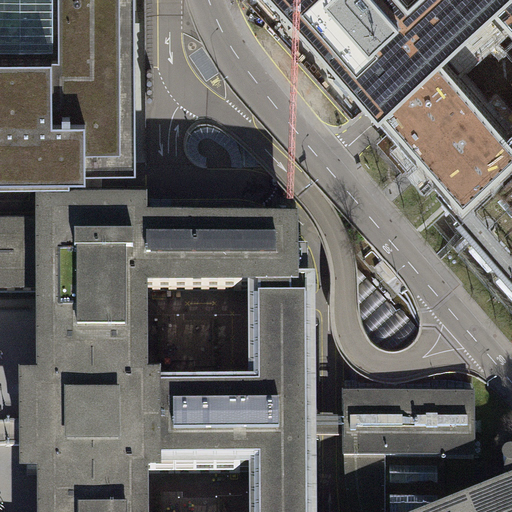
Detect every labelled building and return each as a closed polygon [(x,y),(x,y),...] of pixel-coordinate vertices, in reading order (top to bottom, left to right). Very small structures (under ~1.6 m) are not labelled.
[(0,0),(0,163),(81,163),(93,163),(100,163),(136,163),(135,0),(0,0)] [(268,0),(250,0),(272,24),(282,15),(268,0)] [(511,0),(290,0),(378,98),(389,110),(451,178),(463,193),(511,149),(511,131),(508,127),(446,58),(436,47),(488,0),(491,0),(500,9),(511,22),(511,0)] [(283,15),(272,24),(299,54),(309,45),(283,15)] [(310,46),(300,55),(326,85),(336,76),(310,46)] [(337,77),(327,86),(353,115),(364,106),(337,77)] [(511,123),(508,127),(511,131),(511,149),(463,193),(451,178),(446,183),(437,191),(462,219),(457,223),(511,283),(511,123)] [(199,163),(206,165),(207,154),(203,153),(201,151),(199,148),(198,145),(198,142),(199,139),(202,137),(205,136),(208,135),(211,135),(224,144),(227,147),(230,151),(231,154),(232,159),(232,164),(241,165),(241,159),(240,153),(238,147),(235,142),(231,137),(221,130),(214,126),(208,125),(201,126),(195,129),(191,133),(188,140),(188,147),(190,153),(193,159),(199,163)] [(387,132),(377,141),(404,170),(414,161),(387,132)] [(93,163),(81,163),(81,218),(93,218),(100,217),(100,163),(93,163)] [(141,511),(142,474),(141,391),(140,292),(233,291),(240,291),(254,291),(254,292),(292,291),(292,287),(293,232),(240,232),(223,233),(140,233),(140,217),(100,217),(93,218),(81,218),(43,218),(43,234),(0,234),(0,293),(43,293),(44,391),(35,391),(26,391),(26,411),(25,411),(25,420),(22,420),(22,426),(27,426),(27,433),(27,441),(22,441),(22,447),(25,447),(25,456),(26,456),(27,475),(44,475),(44,511),(141,511)] [(403,324),(354,271),(349,276),(359,287),(347,297),(357,308),(353,312),(363,323),(360,326),(370,337),(366,340),(377,353),(381,349),(391,361),(419,336),(406,322),(403,324)] [(312,511),(312,432),(312,310),(312,304),(311,286),(292,287),(292,291),(254,292),(254,304),(254,311),(254,389),(236,390),(160,391),(141,391),(142,474),(161,474),(255,473),(254,511),(312,511)] [(346,462),(474,462),(474,399),(344,400),(344,432),(344,462),(346,462)] [(474,476),(474,462),(346,462),(347,487),(349,510),(349,511),(467,511),(480,507),(477,496),(475,486),(474,476)] [(511,511),(511,493),(508,495),(480,507),(467,511),(511,511)]
